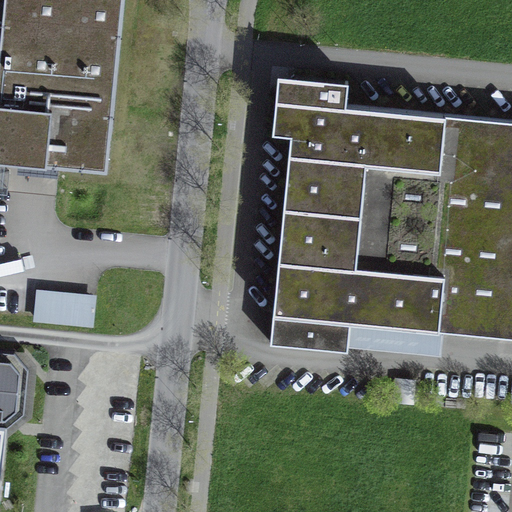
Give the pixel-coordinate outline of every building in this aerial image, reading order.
[(124,0),(3,0),(0,32),(0,160),(18,162),(17,172),(58,176),(59,166),(108,171),(124,0)] [(349,79),(279,72),(273,131),(291,133),(271,341),(349,348),(352,320),(511,334),(511,118),(346,102),(349,79)] [(0,166),(0,191),(8,192),(10,168),(0,166)] [(93,325),(96,293),(36,287),(33,319),(93,325)] [(0,497),(7,434),(33,415),(36,362),(25,348),(15,349),(15,347),(0,345),(0,497)]
